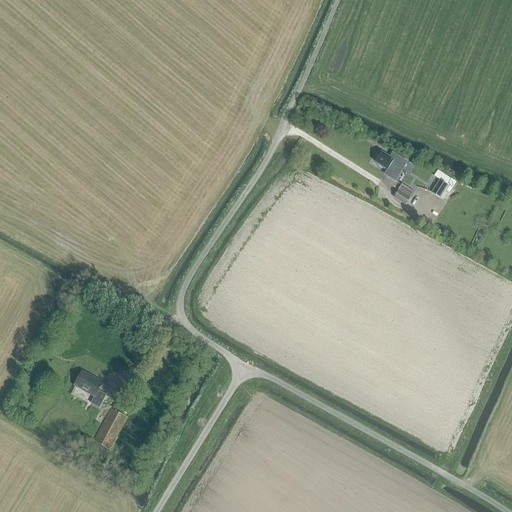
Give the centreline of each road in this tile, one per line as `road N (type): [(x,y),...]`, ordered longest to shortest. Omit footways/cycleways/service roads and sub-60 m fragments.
road 1 (unclassified): [(246,368),(173,315),(282,133),(338,0)]
road 2 (unclassified): [(507,511),(246,368)]
road 3 (unclassified): [(158,511),(246,368)]
